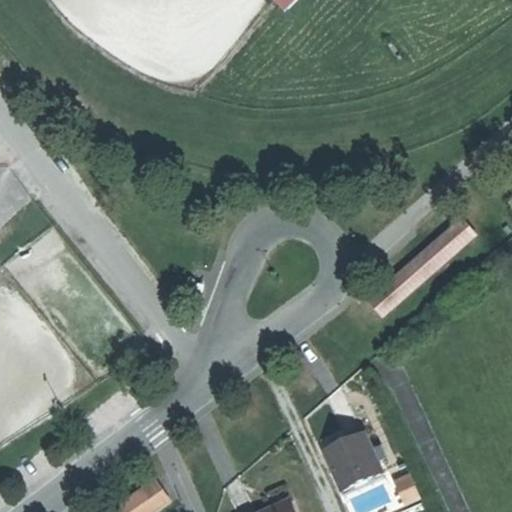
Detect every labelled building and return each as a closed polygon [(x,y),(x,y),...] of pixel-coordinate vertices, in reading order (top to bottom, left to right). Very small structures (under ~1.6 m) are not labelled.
[(273,0),(287,13),(298,0),(273,0)] [(478,240),(464,224),(371,309),(385,324),(478,240)] [(206,292),(210,293),(215,272),(207,271),(204,286),(202,291),(206,292)] [(347,448),(327,457),(345,497),(387,479),(369,438),(347,448)] [(410,478),(395,484),(406,507),(420,501),(410,478)] [(109,511),(156,511),(167,505),(152,482),(109,511)]
